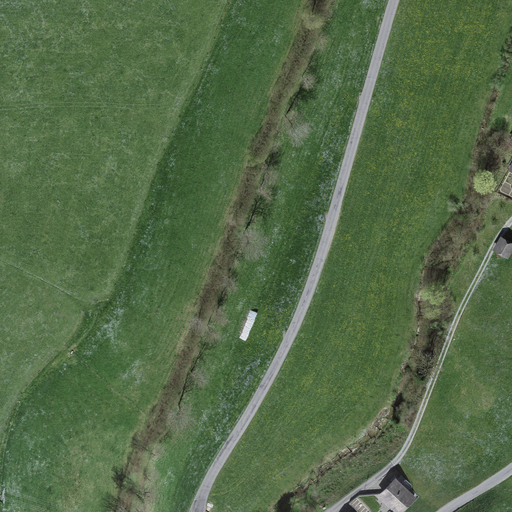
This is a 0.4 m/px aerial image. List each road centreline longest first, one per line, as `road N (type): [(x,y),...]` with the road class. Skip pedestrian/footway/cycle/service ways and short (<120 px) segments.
road 1 (unclassified): [(395,0),(303,305),(209,478),(199,511)]
road 2 (track): [(511,219),(466,296),(395,461)]
